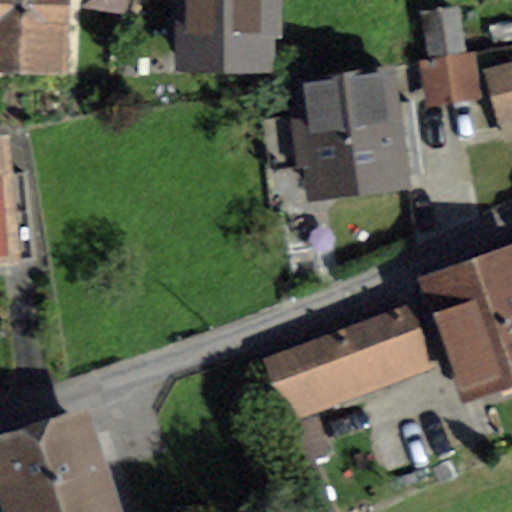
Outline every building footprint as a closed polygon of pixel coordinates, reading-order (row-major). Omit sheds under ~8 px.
[(0,0),(0,58),(67,61),(68,16),(63,16),(64,0),(0,0)] [(89,0),(90,8),(133,8),(132,0),(89,0)] [(179,0),(181,59),(269,59),(269,30),(279,30),(278,0),(179,0)] [(511,68),(493,74),(504,115),(511,112),(511,68)] [(311,116),(321,186),(392,176),(376,75),(295,86),(300,117),(311,116)] [(0,260),(31,258),(24,173),(0,175),(0,260)] [(511,254),(443,278),(479,379),(511,367),(511,254)] [(281,370),(290,395),(292,398),(298,396),(303,408),(380,379),(375,366),(417,351),(403,312),(277,360),(281,370)] [(298,396),(292,398),(290,395),(273,401),(277,422),(310,511),(329,511),(330,511),(308,453),(318,449),(303,408),(298,396)] [(79,423),(0,448),(0,457),(17,511),(103,511),(134,502),(110,430),(84,438),(79,423)]
